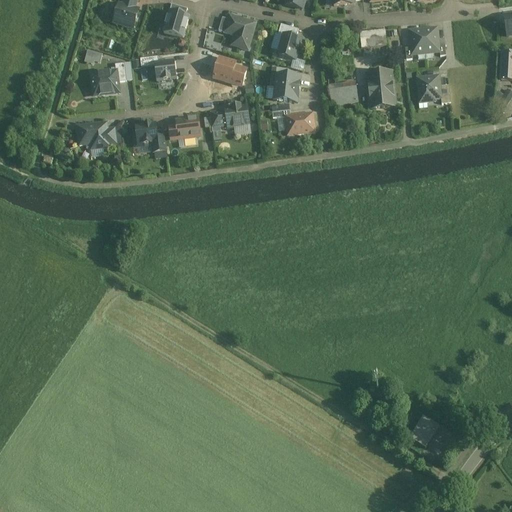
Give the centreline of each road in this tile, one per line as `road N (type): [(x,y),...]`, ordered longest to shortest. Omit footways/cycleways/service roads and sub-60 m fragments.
road 1 (track): [(69,246),(332,410)]
road 2 (residential): [(204,10),(186,104),(66,122)]
road 3 (residential): [(444,15),(311,25)]
